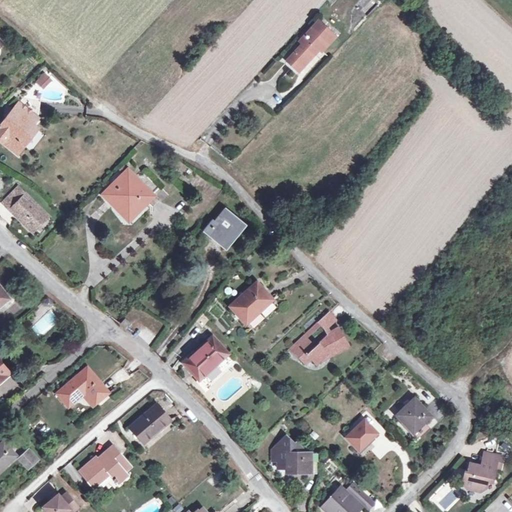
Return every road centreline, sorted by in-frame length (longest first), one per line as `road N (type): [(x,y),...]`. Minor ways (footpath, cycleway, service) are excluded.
road 1 (residential): [(393,511),(459,438),(460,403),(330,287),(232,181),(112,117)]
road 2 (residential): [(1,511),(164,374)]
road 3 (residential): [(164,374),(281,511)]
road 4 (track): [(112,117),(0,17)]
road 5 (residential): [(0,237),(101,328)]
road 6 (residential): [(0,417),(101,328)]
